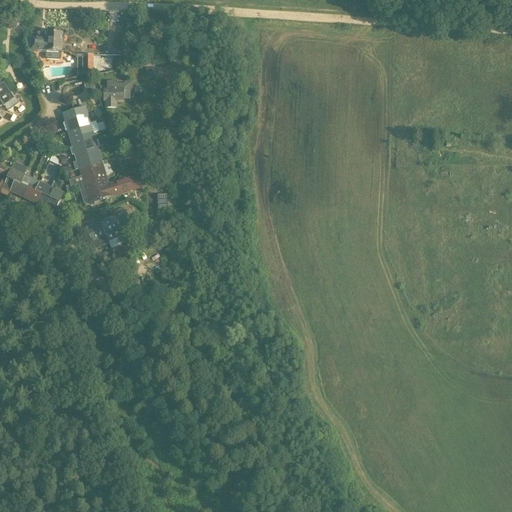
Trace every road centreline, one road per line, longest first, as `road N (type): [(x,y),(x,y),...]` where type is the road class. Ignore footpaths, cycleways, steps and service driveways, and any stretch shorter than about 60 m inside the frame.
road 1 (track): [(511,30),(0,2)]
road 2 (track): [(0,208),(68,243),(265,511)]
